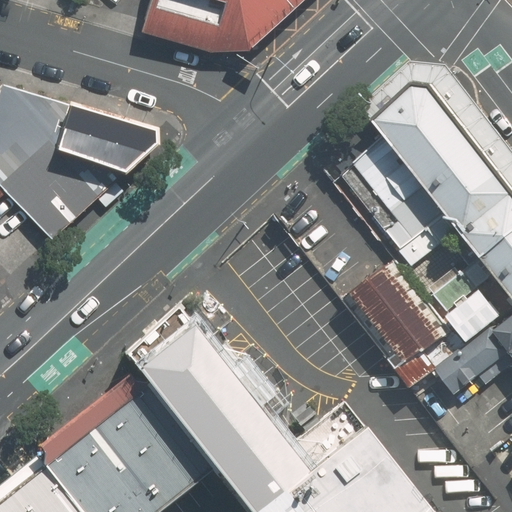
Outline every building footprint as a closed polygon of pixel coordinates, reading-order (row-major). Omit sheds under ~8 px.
[(149,0),(144,20),(211,39),(245,37),(284,0),(149,0)] [(0,185),(49,234),(148,150),(151,146),(153,139),(149,131),(0,87),(0,185)] [(511,289),(511,189),(433,90),(417,87),(377,122),(387,135),(461,226),(511,289)] [(412,266),(461,226),(387,135),(337,175),(412,266)] [(452,327),(398,260),(354,295),(408,362),(452,327)] [(0,261),(0,285),(12,275),(0,261)] [(482,289),(448,315),(469,343),(503,317),(482,289)] [(437,511),(345,398),(289,442),(185,313),(131,356),(256,511),(437,511)] [(511,316),(492,332),(509,353),(511,356),(511,316)] [(509,353),(492,332),(439,375),(457,396),(509,353)] [(45,462),(83,511),(155,511),(214,468),(147,378),(135,378),(46,448),(45,462)] [(0,511),(79,511),(42,468),(0,502),(0,511)]
